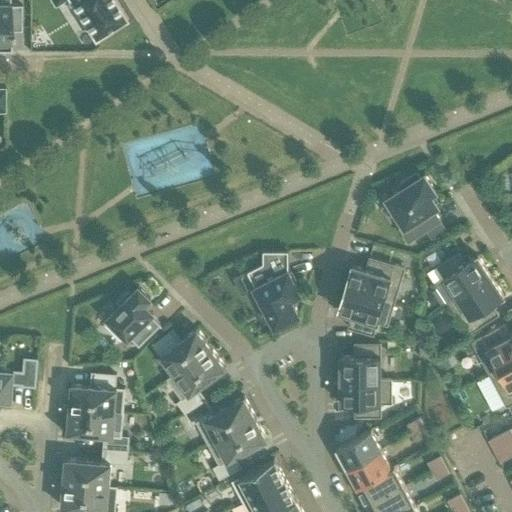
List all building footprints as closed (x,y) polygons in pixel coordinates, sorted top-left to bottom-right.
[(51,0),(54,4),(53,4),(55,6),(56,4),(62,0),(70,0),(94,37),(93,38),(94,39),(96,38),(123,21),(124,21),(125,20),(124,18),(112,0),(51,0)] [(0,46),(10,46),(10,30),(21,30),(21,4),(10,4),(10,1),(0,1),(0,46)] [(400,228),(408,241),(440,220),(433,208),(438,205),(431,194),(436,191),(424,173),(420,176),(416,172),(400,182),(403,187),(386,198),(404,225),(400,228)] [(263,250),(263,263),(248,271),(255,285),(253,286),(274,327),(276,326),(277,326),(279,325),(281,329),(298,320),(295,316),(298,315),(297,315),(299,314),(291,298),(301,293),(300,291),(290,270),(289,270),(288,268),(288,250),(263,250)] [(434,283),(447,303),(491,275),(478,255),(466,262),(459,251),(437,266),(444,277),(434,283)] [(352,264),(345,287),(395,302),(405,267),(369,256),(365,268),(352,264)] [(491,275),(447,303),(467,334),(499,313),(492,302),(504,295),(491,275)] [(128,289),(116,301),(119,304),(107,317),(108,319),(105,323),(122,340),(126,336),(127,338),(129,336),(139,346),(161,324),(151,314),(153,312),(145,303),(150,298),(138,285),(132,292),(128,289)] [(395,302),(345,287),(338,310),(352,314),(348,326),(373,334),(377,321),(388,325),(395,302)] [(471,341),(489,373),(511,360),(511,333),(511,335),(505,323),(471,341)] [(168,378),(211,347),(197,327),(181,339),(173,328),(153,343),(161,354),(160,354),(174,373),(168,378)] [(340,355),(341,379),(381,379),(381,378),(381,342),(354,342),(354,355),(340,355)] [(177,401),(185,412),(206,399),(197,387),(226,366),(211,347),(168,378),(182,398),(177,401)] [(22,384),(35,385),(37,358),(25,357),(24,371),(13,370),(14,369),(0,368),(0,397),(11,399),(12,383),(22,383),(22,384)] [(511,360),(489,373),(506,406),(511,402),(511,360)] [(71,383),(69,407),(123,411),(125,387),(115,386),(116,373),(92,371),(91,385),(71,383)] [(381,379),(341,379),(341,402),(355,402),(355,416),(381,416),(381,402),(392,402),(392,378),(381,378),(381,379)] [(197,421),(208,442),(256,417),(244,395),(213,412),(206,399),(185,412),(191,424),(197,421)] [(104,434),(103,448),(128,450),(129,436),(121,435),(123,411),(69,407),(68,431),(104,434)] [(407,423),(411,432),(424,425),(420,416),(407,423)] [(256,417),(208,442),(220,463),(213,466),(220,478),(241,467),(235,455),(267,438),(256,417)] [(338,424),(338,429),(338,433),(343,433),(347,429),(347,424),(338,424)] [(424,425),(411,432),(416,441),(429,434),(424,425)] [(336,446),(347,466),(382,448),(371,428),(336,446)] [(488,440),(494,451),(511,441),(511,431),(510,428),(488,440)] [(511,441),(494,451),(500,462),(511,455),(511,441)] [(65,457),(63,482),(117,486),(117,485),(109,485),(111,462),(127,463),(128,450),(103,448),(102,461),(65,457)] [(347,466),(357,485),(395,465),(394,464),(392,466),(382,448),(347,466)] [(427,461),(432,470),(445,463),(440,454),(427,461)] [(232,480),(243,501),(286,478),(274,457),(232,480)] [(445,463),(432,470),(436,479),(449,472),(445,463)] [(357,485),(367,504),(405,484),(395,465),(357,485)] [(243,501),(249,511),(270,511),(296,498),(286,478),(243,501)] [(117,486),(63,482),(61,506),(93,508),(92,511),(117,511),(118,510),(115,510),(117,486)] [(367,504),(371,511),(398,511),(415,503),(405,484),(367,504)] [(447,500),(452,508),(465,501),(460,493),(447,500)] [(270,511),(303,511),(296,498),(270,511)] [(465,501),(452,508),(453,511),(465,511),(470,510),(465,501)] [(398,511),(416,511),(413,506),(416,504),(415,503),(398,511)]
